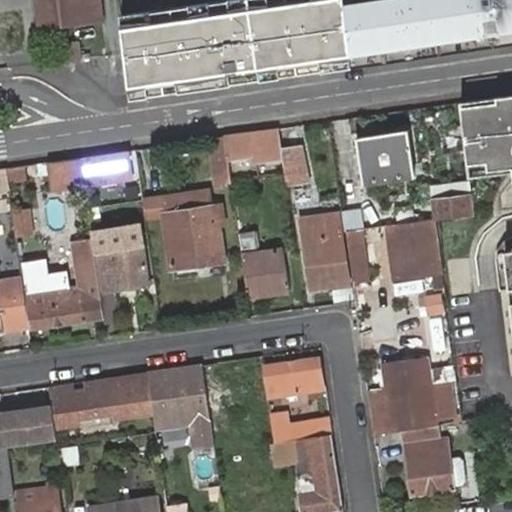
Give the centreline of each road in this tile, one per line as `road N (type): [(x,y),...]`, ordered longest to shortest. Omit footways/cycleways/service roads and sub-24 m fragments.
road 1 (residential): [(363,511),(336,332),(322,324),(0,370)]
road 2 (residential): [(511,69),(0,144)]
